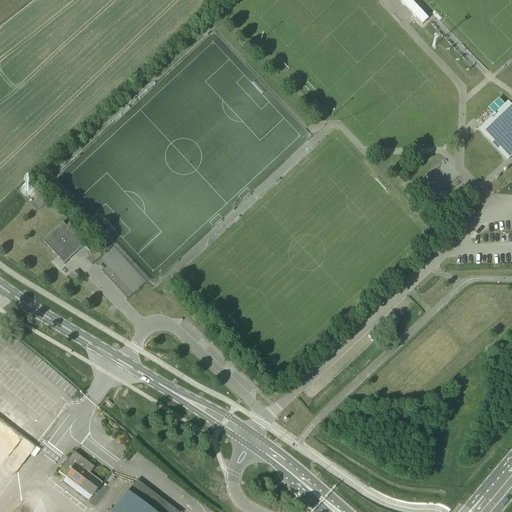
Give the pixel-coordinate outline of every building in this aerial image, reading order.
[(398,0),(422,25),(430,18),(412,0),(398,0)] [(481,116),(483,118),(480,121),(484,126),(480,130),(504,156),(502,157),(502,158),(505,156),(506,156),(506,155),(509,155),(509,156),(510,156),(511,158),(511,156),(511,155),(511,113),(498,99),(480,116),(481,116)] [(474,202),(477,198),(473,193),(469,197),(474,202)] [(84,246),(62,223),(43,241),(64,265),(65,264),(84,246)] [(95,467),(74,452),(59,472),(92,498),(103,483),(90,474),(95,467)] [(177,511),(136,480),(112,511),(177,511)]
